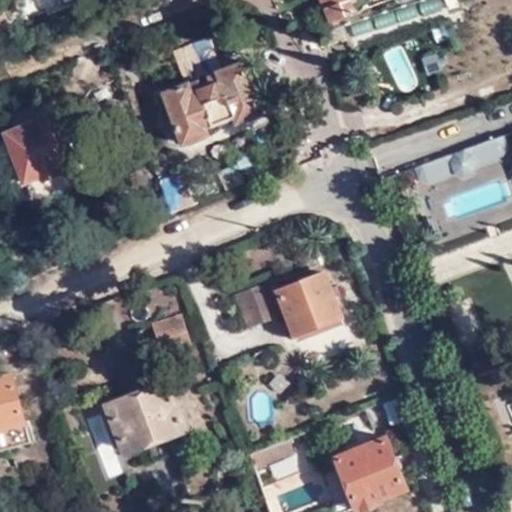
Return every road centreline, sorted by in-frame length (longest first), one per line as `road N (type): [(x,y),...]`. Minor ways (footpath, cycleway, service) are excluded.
road 1 (residential): [(0,318),(343,175)]
road 2 (residential): [(474,511),(343,175)]
road 3 (residential): [(0,71),(202,0)]
road 4 (residential): [(343,175),(276,0)]
road 5 (residential): [(343,175),(511,111)]
